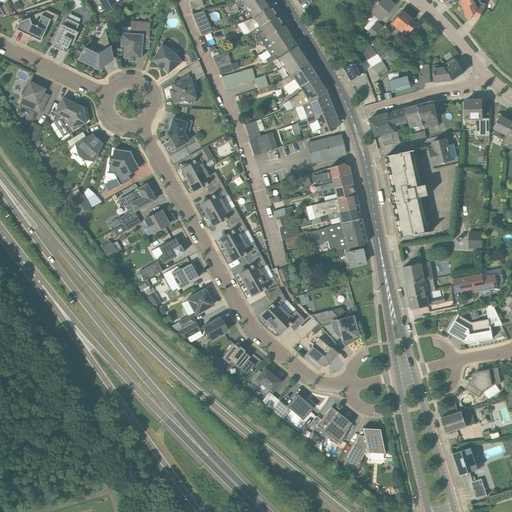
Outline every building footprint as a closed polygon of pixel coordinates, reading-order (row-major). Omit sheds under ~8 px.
[(105,12),(117,5),(114,0),(98,0),(101,4),(105,12)] [(201,0),(194,0),(189,1),(191,10),(203,7),(201,0)] [(243,0),(242,1),(235,3),(234,3),(237,9),(243,5),(252,18),(253,19),(270,8),(264,0),(243,0)] [(377,0),(367,11),(379,21),(386,13),(393,6),(386,0),(377,0)] [(473,15),(479,18),(484,9),(486,5),(480,2),(481,0),(463,0),(460,1),(469,20),(470,20),(473,15)] [(22,8),(18,2),(12,6),(15,12),(22,8)] [(13,12),(9,6),(2,10),(5,16),(13,12)] [(270,8),(253,19),(252,18),(237,24),(244,35),(250,32),(258,27),(259,28),(276,16),(270,8)] [(28,18),(20,21),(15,30),(40,42),(50,20),(55,23),(58,16),(46,10),(28,17),(28,18)] [(201,37),(213,32),(204,11),(192,14),(201,37)] [(403,30),(408,34),(416,25),(411,21),(411,20),(401,11),(389,26),(386,24),(382,29),(386,33),(390,29),(391,30),(394,27),(400,33),(403,30)] [(363,22),(369,16),(366,13),(360,20),(363,22)] [(260,41),(283,26),(276,16),(259,28),(261,31),(254,37),(257,42),(260,41)] [(63,26),(61,25),(51,47),(65,53),(69,45),(71,46),(76,37),(78,33),(75,31),(78,25),(66,19),(63,26)] [(120,47),(124,48),(123,58),(129,58),(129,61),(135,61),(135,58),(140,59),(141,39),(149,39),(150,22),(130,21),(130,34),(121,33),(120,47)] [(376,21),(363,35),(370,41),(371,39),(383,27),(376,21)] [(260,41),(267,51),(289,36),(283,26),(260,41)] [(87,47),(85,47),(78,60),(98,69),(102,67),(101,67),(101,66),(101,65),(101,64),(101,63),(102,62),(103,61),(112,59),(104,30),(103,34),(101,37),(97,41),(93,44),(90,45),(87,47)] [(265,60),(268,64),(276,59),(296,46),(289,36),(267,51),(258,56),(262,62),(265,60)] [(364,72),(360,64),(377,54),(380,61),(389,55),(376,43),(372,40),(371,39),(370,41),(355,57),(357,60),(342,69),(349,81),(364,72)] [(161,44),(152,60),(154,61),(153,63),(161,70),(162,68),(167,74),(182,62),(176,54),(169,49),(161,44)] [(276,59),(287,77),(307,64),(296,46),(276,59)] [(184,62),(188,67),(198,61),(193,48),(184,56),(187,60),(184,62)] [(458,53),(454,48),(450,51),(454,57),(458,53)] [(217,69),(231,64),(227,53),(213,57),(217,69)] [(445,69),(452,80),(464,73),(455,59),(445,65),(446,68),(445,69)] [(397,61),(392,65),(396,70),(401,66),(397,61)] [(237,62),(231,64),(233,70),(239,69),(237,62)] [(231,64),(217,69),(220,76),(233,72),(231,64)] [(299,88),(316,77),(307,64),(287,77),(280,81),(282,85),(288,95),(299,88)] [(423,84),(430,83),(429,65),(422,65),(423,84)] [(435,83),(452,80),(445,69),(444,67),(440,68),(439,65),(433,66),(435,83)] [(189,82),(203,73),(200,66),(179,80),(180,82),(171,84),(173,90),(170,91),(171,97),(174,96),(176,102),(184,99),(185,102),(195,103),(189,82)] [(254,80),(255,78),(252,69),(221,77),(224,89),(237,86),(237,85),(254,80)] [(255,78),(254,80),(257,89),(268,86),(265,75),(255,78)] [(310,103),(326,92),(316,77),(299,88),(301,91),(297,93),(297,95),(283,104),(286,110),(302,106),(310,103)] [(411,89),(408,77),(389,82),(392,94),(411,89)] [(277,82),(275,83),(268,86),(257,89),(259,95),(268,92),(272,91),(277,90),(278,90),(282,89),(281,87),(282,86),(281,86),(281,85),(282,85),(280,81),(277,82)] [(19,104),(39,113),(47,97),(42,95),(44,90),(29,83),(27,89),(25,88),(23,88),(21,92),(21,95),(21,96),(21,98),(22,98),(19,104)] [(306,118),(306,119),(315,116),(331,105),(326,92),(310,103),(302,106),(306,118)] [(58,118),(68,134),(79,127),(78,125),(85,123),(82,108),(80,107),(79,108),(74,106),(75,104),(62,98),(55,114),(60,116),(58,118)] [(476,136),(489,136),(489,118),(482,118),(482,101),(465,101),(466,126),(476,126),(476,136)] [(424,125),(424,129),(439,126),(434,102),(418,106),(424,125)] [(309,128),(309,124),(317,122),(322,135),(335,130),(338,123),(331,105),(315,116),(306,119),(291,125),(294,135),(300,134),(299,130),(309,128)] [(410,129),(424,125),(418,106),(405,109),(408,122),(409,123),(408,123),(410,129)] [(405,109),(369,119),(375,137),(384,135),(397,131),(396,126),(408,123),(408,122),(405,109)] [(493,135),(504,141),(511,125),(511,121),(501,116),(494,130),(495,130),(493,135)] [(176,148),(189,141),(187,138),(192,121),(181,118),(180,121),(172,119),(168,134),(176,148)] [(249,139),(260,136),(255,121),(244,125),(249,139)] [(42,127),(32,123),(27,134),(30,141),(34,143),(36,139),(42,127)] [(511,125),(504,141),(502,146),(511,150),(511,125)] [(384,135),(381,136),(384,146),(394,143),(394,142),(400,141),(397,131),(392,133),(384,135)] [(260,136),(249,139),(248,140),(253,156),(277,149),(271,132),(260,136)] [(92,162),(93,163),(103,144),(102,143),(102,144),(92,134),(74,145),(76,155),(82,161),(93,162),(92,162)] [(306,144),(311,163),(345,155),(340,135),(306,144)] [(433,166),(452,161),(446,139),(432,142),(434,148),(429,149),(433,166)] [(187,180),(206,170),(203,164),(208,160),(202,149),(188,156),(191,161),(189,163),(189,164),(181,169),(187,180)] [(130,179),(128,175),(138,169),(133,160),(132,160),(129,153),(126,153),(127,152),(113,150),(112,159),(109,159),(107,173),(113,174),(120,185),(130,179)] [(426,185),(418,186),(411,152),(415,151),(415,150),(386,157),(395,202),(393,203),(401,239),(431,233),(430,232),(426,232),(418,198),(428,196),(426,185)] [(316,182),(331,178),(350,173),(348,167),(342,164),(328,168),(329,172),(315,176),(316,182)] [(208,191),(222,184),(215,172),(209,175),(206,170),(187,180),(194,191),(202,187),(202,188),(205,186),(208,191)] [(321,192),(352,184),(350,173),(331,178),(332,183),(320,186),(321,192)] [(310,183),(307,175),(289,180),(292,191),(315,184),(315,181),(310,183)] [(137,217),(134,212),(155,200),(146,184),(120,199),(128,213),(119,218),(122,225),(137,217)] [(206,215),(225,205),(222,198),(228,195),(222,184),(208,191),(210,197),(208,198),(208,199),(200,203),(206,215)] [(334,195),(335,200),(355,195),(352,184),(321,192),(322,197),(334,195)] [(72,198),(69,193),(63,196),(66,202),(72,198)] [(83,194),(69,202),(77,216),(91,208),(83,194)] [(326,215),(358,208),(355,195),(335,200),(312,205),(315,219),(326,215)] [(251,204),(245,206),(247,212),(253,210),(251,204)] [(227,226),(241,219),(234,207),(228,210),(225,205),(206,215),(213,226),(221,222),(222,223),(224,221),(227,226)] [(294,214),(293,211),(292,207),(285,209),(286,213),(286,215),(287,216),(294,214)] [(273,211),(275,218),(286,215),(284,208),(273,211)] [(341,223),(360,219),(358,208),(326,215),(315,219),(316,224),(339,218),(341,223)] [(294,214),(287,216),(286,215),(275,218),(278,230),(290,226),(288,219),(296,217),(298,216),(296,210),(293,211),(294,214)] [(488,212),(488,220),(499,221),(499,216),(496,216),(496,213),(488,212)] [(147,229),(149,227),(152,234),(169,225),(168,223),(169,221),(167,217),(164,217),(164,216),(160,218),(157,213),(143,221),(147,229)] [(254,215),(249,218),(252,223),(257,220),(254,215)] [(137,217),(122,225),(112,230),(116,237),(140,223),(137,217)] [(111,223),(114,228),(121,224),(118,219),(111,223)] [(219,238),(226,250),(245,240),(241,234),(247,230),(241,219),(227,226),(230,231),(227,233),(228,234),(219,238)] [(341,223),(317,230),(320,244),(327,241),(345,236),(363,232),(360,219),(341,223)] [(278,230),(281,241),(293,238),(291,230),(297,229),(296,225),(290,226),(278,230)] [(345,236),(327,241),(330,252),(347,249),(347,248),(360,245),(366,244),(363,232),(345,236)] [(483,236),(469,236),(469,252),(483,252),(483,236)] [(112,245),(110,240),(100,246),(107,259),(117,253),(112,245)] [(246,261),(260,254),(253,242),(248,245),(245,240),(226,250),(232,261),(240,257),(241,258),(243,256),(246,261)] [(158,256),(163,264),(184,253),(182,249),(181,249),(176,241),(167,245),(166,243),(158,247),(162,255),(158,256)] [(346,253),(349,267),(365,264),(361,250),(360,245),(347,248),(347,249),(347,252),(346,253)] [(239,273),(245,285),(264,274),(260,268),(266,265),(260,254),(246,261),(249,266),(246,268),(247,269),(239,273)] [(157,261),(138,272),(143,281),(162,271),(157,261)] [(433,279),(429,262),(403,268),(406,284),(433,279)] [(188,284),(198,278),(190,264),(180,270),(179,268),(179,269),(177,266),(163,274),(171,291),(166,294),(169,301),(180,296),(177,290),(188,284)] [(277,270),(282,282),(289,280),(284,267),(277,270)] [(471,276),(473,289),(474,292),(497,288),(499,287),(503,282),(501,268),(482,272),(482,274),(471,276)] [(266,296),(279,289),(273,277),(267,280),(264,274),(245,285),(251,296),(259,292),(260,293),(263,291),(266,296)] [(455,293),(473,289),(471,276),(452,280),(455,293)] [(406,284),(409,297),(427,293),(435,291),(433,279),(406,284)] [(261,315),(270,325),(286,310),(281,305),(285,300),(279,289),(266,296),(270,307),(261,315)] [(186,300),(195,315),(213,305),(204,290),(186,300)] [(445,302),(444,297),(429,300),(427,293),(409,297),(412,310),(445,302)] [(307,294),(298,296),(300,305),(309,303),(307,294)] [(161,304),(156,295),(149,299),(154,308),(161,304)] [(486,306),(488,319),(489,319),(491,327),(502,325),(498,316),(493,306),(486,305),(486,306)] [(163,306),(157,309),(161,316),(167,312),(163,306)] [(332,332),(337,337),(338,337),(345,345),(358,337),(352,316),(348,317),(341,308),(327,311),(310,315),(317,324),(320,327),(330,325),(332,332)] [(289,326),(293,331),(304,320),(295,310),(290,315),(286,310),(270,325),(279,334),(286,328),(287,328),(289,326)] [(177,322),(181,329),(195,323),(191,314),(177,322)] [(293,331),(301,340),(309,333),(317,324),(310,315),(310,314),(304,320),(293,331)] [(493,339),(491,330),(483,332),(482,329),(458,315),(448,333),(467,344),(493,339)] [(207,337),(210,341),(227,332),(220,317),(202,327),(204,330),(202,336),(207,337)] [(195,323),(181,329),(175,332),(184,340),(200,331),(195,323)] [(318,339),(306,354),(320,365),(328,364),(337,354),(318,339)] [(230,362),(240,369),(250,357),(243,352),(243,353),(238,349),(239,348),(233,344),(221,358),(229,364),(230,362)] [(214,355),(209,351),(205,355),(209,359),(214,355)] [(215,364),(219,360),(214,355),(210,360),(215,364)] [(492,387),(491,386),(501,384),(498,368),(476,372),(465,389),(479,398),(483,391),(484,392),(492,387)] [(255,380),(271,393),(280,382),(264,369),(255,380)] [(272,411),(280,401),(269,392),(261,402),(272,411)] [(297,395),(287,406),(302,420),(313,408),(297,395)] [(280,401),(272,411),(283,420),(291,410),(280,401)] [(338,443),(339,445),(351,423),(331,407),(316,426),(318,428),(317,429),(336,445),(338,443)] [(441,418),(446,434),(467,427),(462,411),(441,418)] [(360,465),(358,464),(365,453),(374,453),(384,454),(382,444),(379,430),(362,429),(365,441),(357,440),(356,443),(355,442),(347,458),(343,464),(355,475),(360,465)] [(511,454),(511,441),(503,442),(508,456),(511,454)] [(388,444),(388,443),(382,444),(384,454),(391,454),(389,444),(388,444)] [(470,500),(480,498),(487,496),(481,479),(473,482),(469,473),(478,470),(471,448),(453,454),(455,462),(457,461),(470,500)]
